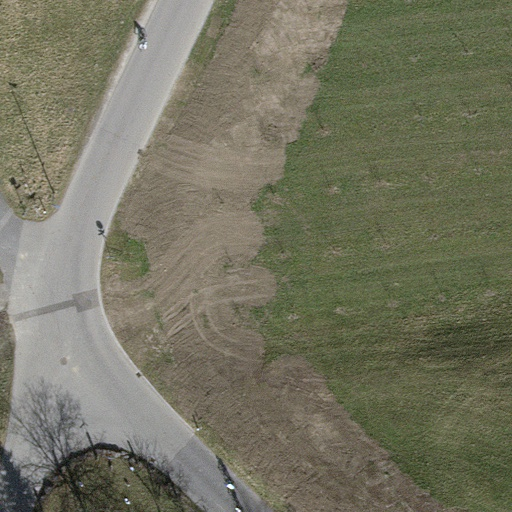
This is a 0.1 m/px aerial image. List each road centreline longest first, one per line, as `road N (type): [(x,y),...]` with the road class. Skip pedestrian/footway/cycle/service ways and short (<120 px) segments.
road 1 (tertiary): [(51,325),(99,181),(186,0)]
road 2 (tertiary): [(51,325),(246,511)]
road 3 (unclassified): [(10,511),(51,325)]
